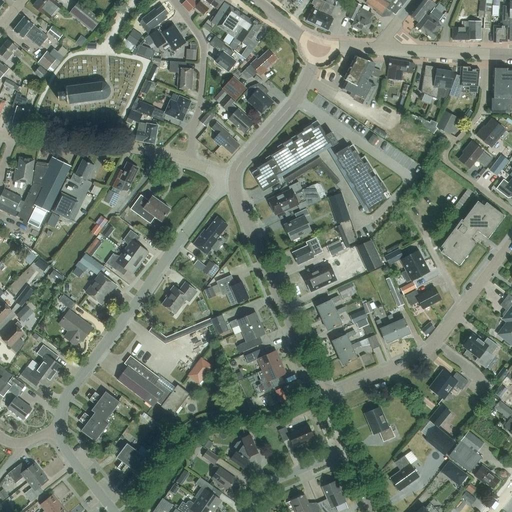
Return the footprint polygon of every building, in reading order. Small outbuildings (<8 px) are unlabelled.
[(50,19),(59,8),(53,3),(54,0),(53,0),(38,0),(33,6),(43,14),(50,19)] [(186,0),(181,5),(189,13),(195,7),(198,5),(193,0),(191,0),(190,1),(189,0),(186,0)] [(202,16),(203,14),(210,6),(214,9),(215,8),(216,9),(223,0),(201,0),(194,10),(202,16)] [(313,0),(312,4),(314,5),(307,20),(328,30),(333,19),(330,18),(335,7),(320,0),(313,0)] [(367,0),(365,2),(381,15),(386,8),(395,15),(406,0),(367,0)] [(429,0),(419,0),(408,15),(418,22),(425,14),(425,13),(433,2),(429,0)] [(491,0),(480,0),(479,17),(485,18),(483,28),(489,29),(489,26),(491,0)] [(70,14),(92,32),(101,21),(79,3),(70,14)] [(211,22),(234,38),(242,27),(244,28),(250,19),(225,3),(211,22)] [(371,14),(360,8),(361,6),(355,3),(348,18),(354,21),(351,26),(366,33),(373,18),(370,16),(371,14)] [(502,24),(500,24),(500,26),(494,26),(494,42),(501,42),(501,40),(507,41),(507,27),(509,27),(509,6),(502,5),(502,24)] [(150,36),(149,35),(153,32),(151,30),(166,18),(164,16),(168,14),(162,6),(155,11),(154,9),(142,19),(142,20),(141,21),(140,24),(149,36),(150,36)] [(418,22),(415,26),(433,40),(438,33),(436,32),(441,26),(437,23),(444,15),(435,8),(429,16),(425,14),(418,22)] [(234,38),(229,46),(233,49),(236,44),(237,45),(240,41),(247,45),(261,24),(251,17),(250,19),(244,28),(242,27),(234,38)] [(25,35),(40,48),(48,37),(24,18),(14,31),(23,38),(25,35)] [(468,21),(468,22),(462,22),(462,28),(452,28),(453,40),(480,39),(480,21),(468,21)] [(154,42),(157,46),(166,40),(173,50),(185,42),(173,25),(162,33),(159,28),(153,32),(149,35),(150,36),(149,36),(144,39),(149,46),(154,42)] [(51,26),(48,32),(59,38),(62,32),(51,26)] [(126,40),(135,46),(142,36),(133,29),(126,40)] [(219,50),(222,53),(215,62),(227,71),(236,61),(230,57),(233,53),(224,45),(225,44),(216,37),(210,44),(219,51),(219,50)] [(16,48),(17,48),(8,41),(0,50),(0,53),(7,60),(12,53),(18,58),(22,53),(16,48)] [(144,56),(147,47),(139,45),(136,54),(144,56)] [(39,62),(48,69),(56,58),(60,61),(64,57),(54,49),(50,53),(47,51),(39,62)] [(246,59),(250,53),(245,49),(240,56),(246,59)] [(267,69),(266,68),(276,59),(269,50),(258,59),(257,58),(245,69),(245,70),(252,75),(254,77),(258,73),(261,76),(267,69)] [(342,88),(345,90),(344,92),(354,97),(355,95),(368,101),(368,100),(376,85),(368,82),(371,75),(378,77),(380,71),(373,68),(374,64),(355,57),(354,59),(350,57),(341,75),(345,77),(344,79),(347,81),(343,88),(342,88)] [(410,73),(414,72),(415,65),(414,63),(390,59),(387,78),(401,80),(402,72),(410,73)] [(186,69),(186,62),(170,61),(169,72),(178,73),(177,88),(191,89),(193,69),(186,69)] [(0,78),(9,68),(5,65),(3,66),(0,62),(0,78)] [(43,80),(48,73),(39,66),(34,72),(43,80)] [(477,93),(479,70),(469,69),(469,67),(461,66),(460,77),(457,75),(449,96),(450,94),(456,96),(457,91),(459,91),(460,86),(470,86),(470,91),(477,92),(477,93)] [(448,96),(449,89),(450,89),(453,72),(437,69),(435,77),(431,76),(432,70),(425,69),(425,68),(421,92),(440,100),(442,96),(448,96)] [(511,69),(492,69),(492,113),(511,112),(511,69)] [(234,76),(222,89),(234,100),(246,88),(234,76)] [(15,84),(6,79),(3,85),(12,90),(15,84)] [(149,89),(152,83),(146,80),(143,85),(149,89)] [(110,93),(110,91),(110,89),(109,87),(108,85),(107,84),(105,83),(103,82),(100,83),(66,87),(66,92),(58,93),(59,101),(67,100),(68,104),(104,99),(106,99),(107,98),(108,97),(109,95),(110,93)] [(261,113),(267,107),(267,108),(273,102),(265,95),(268,91),(260,83),(250,87),(244,93),(249,98),(247,101),(261,113)] [(401,95),(408,97),(411,86),(404,84),(401,95)] [(218,103),(226,94),(221,90),(213,99),(218,103)] [(182,121),(191,101),(173,93),(164,113),(182,121)] [(234,102),(227,96),(220,104),(232,115),(228,119),(244,133),(245,131),(247,131),(249,129),(248,127),(253,122),(232,104),(234,102)] [(29,111),(24,109),(27,99),(20,97),(12,122),(25,125),(29,111)] [(139,101),(135,110),(137,111),(137,112),(150,117),(155,107),(139,101)] [(131,109),(126,121),(131,124),(134,119),(134,118),(137,112),(131,109)] [(200,121),(205,126),(215,115),(209,110),(200,121)] [(438,128),(436,128),(438,123),(432,120),(430,122),(412,115),(411,118),(434,134),(438,128)] [(443,117),(438,128),(449,133),(454,122),(443,117)] [(483,129),(477,136),(492,148),(500,138),(503,141),(509,134),(506,131),(493,120),(485,130),(483,129)] [(143,141),(143,142),(155,145),(158,126),(139,122),(138,130),(137,129),(135,140),(143,141)] [(212,128),(218,134),(213,140),(220,146),(221,144),(231,153),(239,145),(229,136),(231,135),(217,123),(212,128)] [(309,157),(325,147),(325,146),(330,143),(332,146),(338,143),(332,132),(326,135),(320,125),(314,128),(312,124),(303,129),(304,131),(296,136),(298,139),(293,142),(291,139),(282,144),(284,147),(270,156),(272,159),(257,168),(260,174),(254,177),(263,191),(279,181),(276,175),(280,173),(280,174),(290,168),(290,167),(294,164),(295,165),(304,159),(303,159),(308,156),(309,157)] [(373,146),(379,138),(373,134),(367,142),(373,146)] [(484,152),(472,143),(465,150),(466,151),(459,160),(470,168),(478,159),(482,162),(482,163),(486,167),(492,160),(483,152),(484,152)] [(352,151),(349,145),(335,154),(338,159),(337,159),(343,169),(344,169),(347,174),(346,174),(352,183),(355,187),(355,188),(365,204),(369,210),(387,199),(383,193),(387,191),(382,182),(380,183),(375,175),(372,177),(369,172),(372,170),(367,161),(364,163),(356,150),(352,151)] [(502,155),(499,159),(490,170),(497,176),(509,161),(502,155)] [(34,160),(19,158),(17,169),(16,168),(13,181),(32,184),(34,171),(32,171),(34,160)] [(38,229),(47,211),(48,212),(70,167),(52,158),(48,166),(36,164),(33,183),(32,185),(17,217),(29,222),(28,224),(38,229)] [(79,184),(82,178),(86,180),(94,165),(82,160),(77,170),(75,170),(70,180),(79,184)] [(125,182),(130,185),(138,169),(127,164),(123,172),(117,169),(108,186),(112,188),(111,191),(118,195),(120,192),(125,182)] [(503,180),(496,189),(508,199),(511,193),(511,179),(509,184),(503,180)] [(282,194),(282,193),(277,195),(278,197),(269,201),(275,214),(282,211),(282,212),(289,209),(298,205),(300,209),(321,200),(314,185),(302,190),(299,182),(289,187),(291,189),(283,193),(284,194),(282,194)] [(22,198),(4,189),(0,196),(0,202),(16,210),(22,198)] [(111,191),(109,190),(103,201),(114,206),(120,195),(118,195),(111,191)] [(61,193),(52,211),(54,212),(68,219),(70,220),(79,201),(77,201),(63,193),(61,193)] [(351,220),(342,193),(330,197),(337,215),(342,213),(345,222),(351,220)] [(161,221),(170,209),(152,196),(149,201),(141,195),(130,209),(147,222),(155,217),(161,221)] [(462,219),(441,246),(444,248),(441,252),(459,265),(476,243),(471,239),(477,231),(488,239),(505,216),(487,203),(484,206),(478,201),(463,220),(462,219)] [(16,210),(0,202),(0,209),(17,218),(17,217),(20,212),(16,210)] [(305,216),(309,214),(307,209),(295,214),(298,219),(285,225),(292,239),(311,231),(305,216)] [(54,226),(58,215),(52,213),(48,224),(54,226)] [(216,252),(226,239),(220,235),(227,225),(217,218),(206,232),(204,230),(193,244),(207,255),(212,248),(216,252)] [(97,236),(103,228),(97,224),(91,231),(97,236)] [(108,237),(114,229),(108,224),(102,232),(108,237)] [(128,246),(124,252),(140,263),(148,252),(147,252),(134,243),(138,237),(140,238),(130,231),(123,240),(123,241),(123,240),(128,246)] [(309,245),(293,252),(299,264),(314,257),(314,255),(323,251),(317,237),(307,242),(309,245)] [(383,265),(372,240),(356,247),(367,272),(383,265)] [(344,250),(340,241),(327,248),(331,256),(344,250)] [(95,252),(90,248),(86,252),(92,256),(95,252)] [(389,265),(404,258),(399,248),(384,256),(389,265)] [(30,264),(36,256),(27,249),(21,257),(30,264)] [(407,270),(423,261),(418,251),(401,259),(407,270)] [(132,274),(140,263),(124,252),(120,257),(113,255),(113,254),(106,264),(116,271),(114,269),(119,264),(132,273),(131,274),(132,274)] [(79,261),(97,275),(103,267),(85,253),(79,261)] [(211,279),(219,268),(209,261),(201,271),(211,279)] [(429,272),(423,261),(407,270),(413,281),(429,272)] [(44,272),(49,266),(44,262),(39,268),(44,272)] [(310,274),(304,277),(307,285),(308,284),(311,292),(337,280),(329,264),(310,273),(310,274)] [(59,273),(54,270),(50,276),(54,280),(59,273)] [(100,304),(108,293),(111,295),(117,286),(100,274),(86,293),(100,304)] [(231,275),(216,281),(222,295),(232,290),(238,303),(249,299),(242,282),(235,285),(231,275)] [(392,277),(386,279),(398,307),(403,304),(392,277)] [(400,288),(403,294),(416,288),(413,282),(400,288)] [(189,302),(197,292),(185,283),(179,291),(173,287),(169,293),(170,294),(162,304),(175,314),(186,300),(189,302)] [(339,290),(341,295),(355,289),(352,284),(339,290)] [(27,285),(15,301),(21,306),(22,306),(34,291),(27,285)] [(204,290),(208,298),(216,295),(212,287),(204,290)] [(419,295),(416,290),(406,296),(411,306),(419,302),(423,309),(441,300),(435,287),(419,295)] [(355,289),(341,295),(343,299),(356,293),(355,289)] [(511,296),(509,294),(500,306),(509,312),(505,318),(509,322),(499,334),(511,343),(511,296)] [(71,310),(75,304),(63,295),(59,301),(71,310)] [(317,306),(322,318),(336,312),(335,310),(332,302),(340,299),(338,295),(330,299),(331,300),(317,306)] [(373,311),(369,302),(362,305),(366,314),(373,311)] [(0,306),(0,323),(12,311),(3,303),(0,306)] [(33,312),(26,305),(16,315),(23,322),(33,312)] [(327,329),(341,323),(337,314),(345,311),(343,306),(335,310),(336,312),(322,318),(327,329)] [(353,323),(367,316),(364,310),(350,316),(353,323)] [(75,345),(79,339),(82,341),(92,328),(69,311),(60,324),(70,332),(66,338),(75,345)] [(238,320),(238,319),(230,322),(232,328),(240,325),(243,331),(260,324),(255,313),(238,320)] [(395,322),(391,314),(387,315),(391,324),(392,324),(398,337),(410,332),(404,319),(395,322)] [(217,335),(227,331),(220,316),(211,320),(217,335)] [(369,323),(367,317),(356,322),(359,328),(369,323)] [(383,327),(380,319),(376,321),(379,329),(380,329),(386,342),(398,337),(392,324),(391,324),(383,327)] [(23,327),(18,322),(15,325),(2,339),(10,347),(16,352),(21,348),(20,347),(24,343),(19,338),(24,333),(20,330),(23,327)] [(429,322),(421,330),(426,336),(434,328),(429,322)] [(265,334),(260,324),(243,331),(247,341),(239,345),(243,352),(256,347),(252,339),(265,334)] [(332,340),(337,352),(351,346),(351,345),(347,337),(356,334),(354,329),(346,333),(346,334),(332,340)] [(43,339),(35,333),(32,336),(40,343),(43,339)] [(166,338),(161,334),(157,339),(165,345),(173,341),(171,336),(166,338)] [(498,346),(488,338),(484,343),(472,334),(464,346),(480,358),(485,350),(492,355),(498,346)] [(372,348),(379,345),(374,335),(368,338),(372,348)] [(337,352),(343,364),(356,358),(352,349),(361,345),(359,341),(351,345),(351,346),(337,352)] [(43,359),(38,365),(55,377),(62,367),(54,362),(58,356),(43,345),(36,354),(43,359)] [(259,349),(245,356),(248,363),(257,359),(263,371),(280,363),(275,351),(262,357),(259,349)] [(190,394),(178,385),(172,393),(157,381),(159,378),(130,356),(125,364),(128,367),(118,381),(152,407),(157,401),(162,405),(162,406),(174,416),(190,394)] [(201,358),(194,367),(206,375),(213,366),(201,358)] [(280,363),(263,371),(258,373),(261,379),(259,380),(261,384),(257,385),(261,393),(264,391),(265,393),(270,391),(269,389),(275,387),(272,380),(285,374),(280,363)] [(47,387),(55,377),(38,365),(34,371),(27,367),(21,375),(36,387),(40,382),(47,387)] [(495,378),(500,383),(509,371),(503,367),(495,378)] [(461,391),(468,382),(456,373),(452,378),(444,372),(430,389),(443,399),(454,385),(461,391)] [(21,391),(25,386),(13,376),(8,382),(21,391)] [(11,386),(7,383),(0,391),(0,394),(3,397),(11,386)] [(287,399),(281,388),(274,391),(279,403),(287,399)] [(113,411),(120,402),(106,391),(102,397),(95,392),(92,396),(113,411)] [(92,410),(95,413),(106,421),(113,411),(92,396),(89,400),(96,405),(92,410)] [(32,409),(16,397),(8,409),(24,420),(32,409)] [(508,419),(511,413),(511,410),(499,400),(494,407),(508,419)] [(251,410),(256,407),(253,401),(247,404),(250,410),(251,410)] [(448,413),(441,406),(430,420),(437,426),(448,413)] [(395,437),(390,426),(388,427),(380,408),(366,413),(374,433),(379,431),(383,442),(395,437)] [(109,423),(106,421),(95,413),(91,418),(84,413),(82,417),(102,432),(109,423)] [(96,442),(102,432),(82,417),(79,420),(85,425),(81,431),(96,442)] [(314,438),(308,425),(289,433),(286,427),(278,430),(283,442),(290,438),(294,447),(314,438)] [(425,439),(445,455),(456,443),(436,426),(425,439)] [(493,475),(495,473),(492,470),(491,471),(483,464),(481,467),(476,464),(482,457),(477,452),(484,443),(468,430),(449,455),(470,472),(474,468),(478,470),(474,475),(486,484),(487,483),(493,488),(500,480),(493,475)] [(162,431),(157,437),(163,442),(168,435),(162,431)] [(241,439),(242,440),(237,442),(232,449),(237,452),(231,459),(244,468),(249,460),(248,460),(250,457),(249,456),(258,453),(250,435),(241,439)] [(122,472),(137,452),(128,445),(117,459),(123,463),(118,470),(122,472)] [(186,455),(193,460),(198,453),(191,448),(186,455)] [(219,458),(208,450),(203,456),(215,464),(219,458)] [(147,459),(137,452),(122,472),(125,475),(130,469),(136,473),(147,459)] [(395,462),(401,471),(391,478),(399,490),(419,476),(405,455),(395,462)] [(468,475),(449,460),(440,471),(459,486),(468,475)] [(42,471),(36,463),(24,472),(19,466),(9,474),(17,484),(25,477),(28,482),(42,471)] [(228,490),(236,479),(216,465),(213,470),(216,472),(212,478),(228,490)] [(28,482),(33,488),(25,494),(31,502),(40,495),(37,490),(49,481),(42,471),(28,482)] [(196,497),(198,499),(214,510),(221,500),(209,492),(213,486),(200,477),(196,483),(202,487),(196,497)] [(328,499),(317,504),(319,508),(320,511),(334,511),(336,511),(334,506),(345,501),(336,481),(322,487),(328,499)] [(467,484),(465,490),(473,493),(475,486),(467,484)] [(174,485),(170,491),(174,493),(178,487),(174,485)] [(0,491),(0,497),(2,501),(9,496),(3,489),(0,491)] [(462,496),(471,504),(476,499),(466,491),(462,496)] [(40,505),(45,511),(43,511),(51,511),(60,505),(53,495),(40,505)] [(304,495),(290,501),(295,511),(320,511),(319,508),(311,511),(304,495)] [(212,511),(214,510),(198,499),(194,504),(191,501),(188,502),(186,504),(183,502),(178,508),(183,511),(212,511)] [(437,511),(430,503),(420,511),(437,511)]
